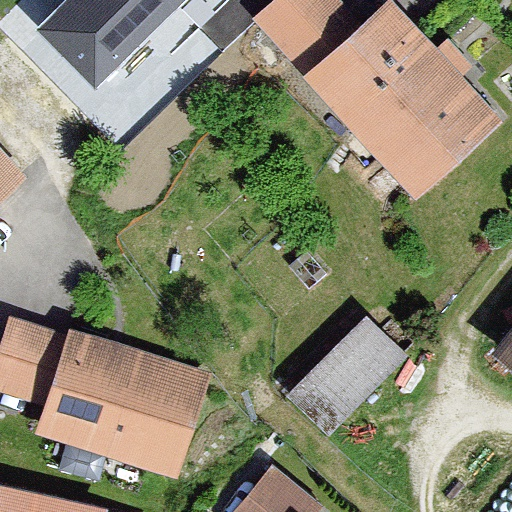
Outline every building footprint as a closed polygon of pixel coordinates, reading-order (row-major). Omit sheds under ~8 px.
[(184,0),(64,0),(36,29),(94,88),(184,0)] [(343,0),(275,0),(253,21),(417,196),(502,118),(391,0),(387,0),(364,22),(343,0)] [(0,93),(0,209),(32,179),(0,146),(0,97),(2,96),(0,93)] [(369,314),(289,394),(332,436),(412,357),(369,314)] [(67,338),(11,319),(0,352),(0,389),(46,405),(36,433),(178,481),(214,375),(71,326),(67,338)] [(511,336),(499,354),(511,363),(511,336)]
